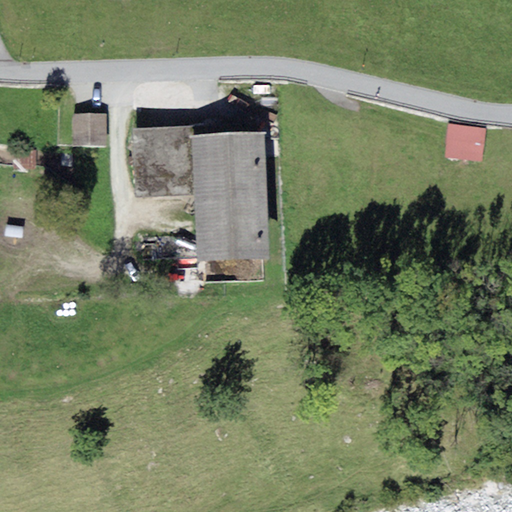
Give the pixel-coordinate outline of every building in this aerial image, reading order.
[(106,115),(73,115),(73,146),(106,146),(106,115)] [(192,127),(192,135),(252,133),(252,124),(192,127)] [(486,129),(447,124),(443,158),(482,163),(486,129)] [(135,199),(195,196),(192,135),(192,127),(131,129),(135,199)] [(269,260),(262,132),(252,133),(192,135),(195,196),(198,264),(269,260)]
